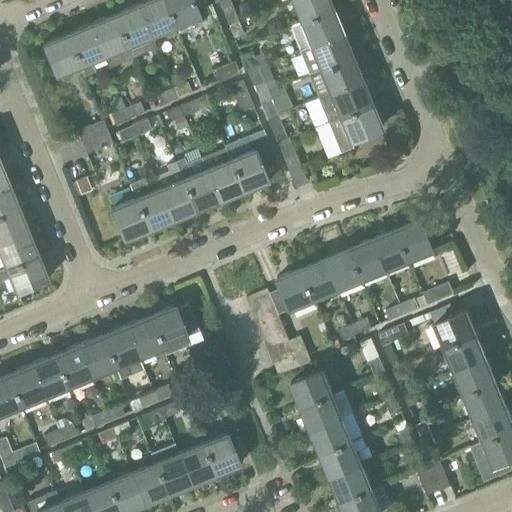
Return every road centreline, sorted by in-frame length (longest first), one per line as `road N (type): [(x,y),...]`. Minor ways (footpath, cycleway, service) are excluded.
road 1 (residential): [(95,296),(260,229),(445,168)]
road 2 (residential): [(95,296),(0,69)]
road 3 (residential): [(511,306),(445,168)]
